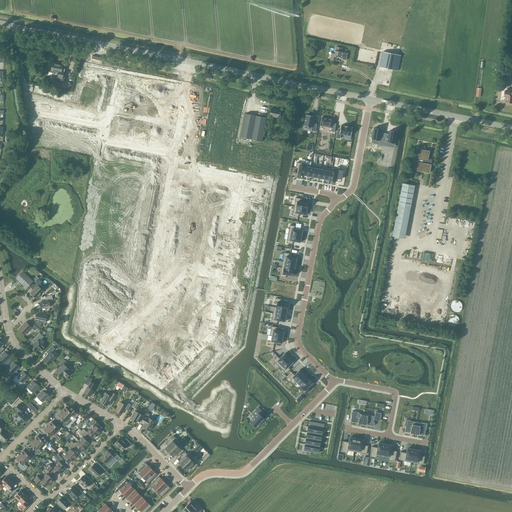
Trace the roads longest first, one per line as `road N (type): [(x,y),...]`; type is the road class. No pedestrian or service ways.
road 1 (residential): [(337,200),(318,223),(297,334),(305,354),(335,380)]
road 2 (residential): [(222,277),(211,334),(159,385),(108,352)]
road 3 (tertiary): [(191,62),(370,99)]
road 4 (tertiary): [(370,99),(511,128)]
road 5 (residential): [(161,298),(149,283),(171,164)]
